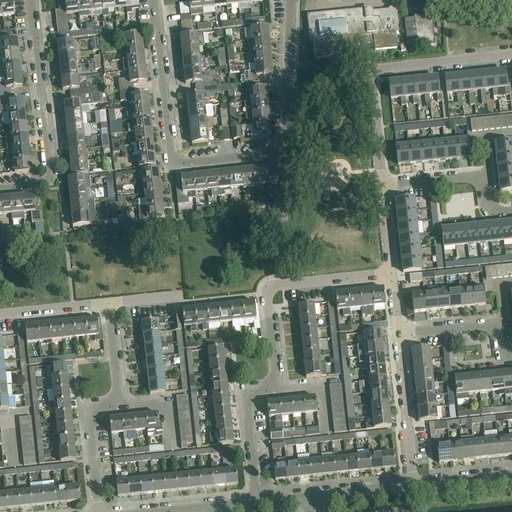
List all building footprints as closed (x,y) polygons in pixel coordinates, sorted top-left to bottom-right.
[(13,0),(0,0),(3,16),(15,15),(13,0)] [(78,13),(76,0),(57,0),(59,10),(66,10),(66,15),(78,13)] [(89,0),(76,0),(78,13),(90,12),(89,0)] [(100,0),(89,0),(90,12),(102,11),(100,0)] [(113,0),(100,0),(102,11),(102,17),(108,16),(107,10),(115,10),(113,0)] [(127,15),(125,0),(113,0),(115,10),(115,15),(120,14),(119,9),(126,8),(127,15)] [(125,0),(127,15),(132,15),(131,11),(139,11),(137,0),(125,0)] [(203,9),(201,0),(189,0),(189,3),(190,9),(190,10),(191,10),(191,15),(203,13),(203,9)] [(214,7),(213,0),(201,0),(203,9),(214,7)] [(237,0),(225,0),(226,6),(227,10),(231,9),(231,6),(238,5),(237,0)] [(249,0),(237,0),(238,5),(239,10),(244,10),(243,4),(250,4),(249,0)] [(390,7),(388,10),(365,12),(365,9),(307,15),(310,42),(313,41),(315,59),(328,58),(329,56),(329,55),(342,53),(341,47),(362,45),(362,46),(363,46),(363,45),(374,44),(375,51),(375,50),(397,48),(395,33),(397,33),(398,32),(395,6),(393,6),(390,7)] [(435,45),(432,19),(432,21),(429,21),(428,15),(414,16),(417,47),(435,45)] [(252,41),(269,39),(267,26),(251,28),(252,41)] [(126,47),(143,45),(141,34),(125,36),(126,47)] [(181,48),(198,46),(196,34),(180,36),(181,48)] [(17,39),(0,40),(0,52),(1,52),(18,50),(17,39)] [(269,39),(252,41),(253,52),(270,51),(269,39)] [(58,54),(75,53),(74,41),(57,43),(58,54)] [(143,45),(126,47),(127,59),(144,57),(143,45)] [(198,46),(181,48),(183,60),(199,58),(198,46)] [(18,50),(1,52),(3,64),(20,63),(18,50)] [(270,51),(253,52),(254,64),(271,63),(270,51)] [(76,64),(75,53),(58,54),(60,66),(76,64)] [(145,69),(144,57),(127,59),(123,60),(124,71),(129,71),(145,69)] [(200,70),(199,58),(183,60),(184,71),(200,70)] [(21,74),(20,63),(3,64),(4,76),(21,74)] [(249,65),(250,73),(241,74),(242,84),(245,84),(259,82),(259,76),(263,75),(263,76),(265,76),(265,75),(273,75),(271,63),(254,64),(249,65)] [(77,76),(76,64),(60,66),(61,77),(77,76)] [(303,69),(305,91),(317,89),(315,67),(303,69)] [(145,69),(129,71),(129,78),(119,79),(120,91),(133,90),(133,83),(137,83),(139,83),(147,82),(145,69)] [(201,77),(200,70),(184,71),(185,84),(193,83),(193,84),(195,84),(195,83),(199,83),(200,89),(217,87),(230,86),(229,80),(213,82),(212,76),(201,77)] [(505,71),(493,72),(495,88),(497,88),(504,87),(505,96),(510,95),(509,86),(507,87),(505,71)] [(495,88),(493,72),(481,74),(483,89),(485,89),(492,88),(493,97),(498,97),(497,88),(495,88)] [(22,87),(21,74),(4,76),(0,76),(0,95),(9,94),(8,89),(13,88),(13,89),(15,89),(15,88),(22,87)] [(483,89),(481,74),(469,75),(471,91),(473,91),(480,90),(482,105),(486,105),(485,89),(483,89)] [(469,75),(457,76),(459,92),(461,92),(468,91),(470,106),(474,106),(473,91),(471,91),(469,75)] [(78,84),(77,76),(61,77),(62,91),(70,90),(70,91),(72,90),(76,89),(77,95),(100,93),(100,87),(90,88),(89,83),(78,84)] [(459,92),(457,76),(445,78),(447,94),(456,93),(457,101),(461,101),(461,92),(459,92)] [(437,77),(425,79),(427,95),(429,95),(436,94),(437,102),(442,101),(441,93),(439,93),(437,77)] [(427,95),(425,79),(413,80),(415,96),(417,96),(424,95),(426,110),(431,110),(430,103),(429,95),(427,95)] [(415,96),(413,80),(401,81),(403,97),(405,97),(413,96),(413,105),(418,104),(417,96),(415,96)] [(403,97),(401,81),(389,83),(391,98),(400,97),(401,105),(406,105),(405,97),(403,97)] [(260,88),(259,82),(245,84),(246,90),(249,90),(251,101),(267,100),(266,88),(260,88)] [(217,87),(200,89),(200,95),(196,95),(196,94),(194,95),(187,96),(188,109),(210,107),(209,102),(204,102),(204,99),(214,98),(214,92),(218,91),(217,87)] [(133,90),(120,91),(121,102),(126,101),(127,108),(149,106),(148,94),(140,95),(140,94),(138,94),(138,95),(134,96),(133,90)] [(102,93),(100,93),(77,95),(77,101),(73,102),(73,101),(71,101),(71,102),(64,103),(65,115),(81,114),(80,106),(104,103),(102,93)] [(0,113),(8,113),(25,111),(24,99),(16,100),(16,99),(14,100),(10,101),(9,94),(0,95),(0,113)] [(267,100),(251,101),(245,102),(245,107),(251,106),(252,114),(268,112),(267,100)] [(149,106),(127,108),(127,114),(133,114),(134,120),(150,118),(149,106)] [(211,106),(210,107),(188,109),(189,121),(206,119),(213,118),(211,106)] [(26,124),(25,111),(8,113),(10,125),(26,124)] [(107,123),(105,112),(105,111),(95,112),(96,124),(101,123),(107,123)] [(268,112),(252,114),(246,114),(246,119),(252,119),(253,125),(270,124),(268,112)] [(82,125),(81,114),(65,115),(66,127),(82,125)] [(150,118),(134,120),(131,120),(132,125),(128,126),(129,132),(135,131),(152,129),(150,118)] [(206,119),(189,121),(190,133),(207,131),(206,119)] [(26,124),(10,125),(11,137),(27,135),(26,124)] [(270,124),(253,125),(254,138),(271,136),(270,124)] [(84,137),(82,125),(66,127),(67,139),(84,137)] [(232,128),(233,140),(241,139),(239,127),(232,128)] [(152,129),(135,131),(136,143),(153,142),(152,129)] [(207,131),(190,133),(192,144),(213,142),(212,134),(208,135),(207,131)] [(27,135),(11,137),(5,138),(7,149),(12,149),(29,147),(27,135)] [(85,149),(84,137),(67,139),(69,150),(85,149)] [(468,139),(456,141),(458,159),(470,158),(468,139)] [(458,159),(456,141),(444,142),(446,160),(458,159)] [(496,156),(511,154),(511,141),(495,144),(496,156)] [(154,153),(153,142),(136,143),(131,144),(132,156),(137,155),(154,153)] [(446,160),(444,142),(432,143),(434,161),(446,160)] [(432,143),(420,145),(422,163),(434,161),(432,143)] [(420,145),(408,146),(410,164),(422,163),(420,145)] [(410,164),(408,146),(396,147),(398,165),(410,164)] [(30,159),(29,147),(12,149),(13,161),(30,159)] [(85,149),(69,150),(70,163),(86,161),(85,149)] [(156,166),(154,153),(137,155),(139,168),(156,166)] [(511,154),(496,156),(497,168),(511,166),(511,154)] [(31,171),(30,159),(13,161),(15,173),(31,171)] [(86,161),(70,163),(71,175),(88,173),(86,161)] [(264,168),(266,185),(267,188),(271,188),(271,184),(286,182),(285,175),(278,176),(277,166),(264,168)] [(511,166),(497,168),(499,180),(511,178),(511,166)] [(266,185),(264,168),(252,169),(254,186),(266,185)] [(159,169),(142,171),(139,171),(140,177),(143,177),(144,182),(160,181),(159,169)] [(254,186),(252,169),(240,170),(242,187),(254,186)] [(240,170),(229,171),(230,188),(242,187),(240,170)] [(230,188),(229,171),(217,173),(219,197),(224,196),(223,189),(224,189),(230,188)] [(217,173),(204,174),(206,191),(214,190),(214,197),(219,197),(217,173)] [(107,186),(114,185),(113,174),(101,175),(102,179),(106,179),(107,186)] [(206,191),(204,174),(193,175),(194,192),(206,191)] [(194,192),(193,175),(181,177),(182,184),(181,184),(181,186),(182,186),(182,190),(176,191),(178,205),(189,204),(189,200),(195,199),(194,192)] [(69,190),(85,188),(84,177),(68,179),(69,190)] [(511,178),(499,180),(500,192),(511,190),(511,178)] [(161,193),(160,181),(144,182),(145,194),(161,193)] [(114,185),(107,186),(109,198),(115,198),(114,185)] [(85,188),(69,190),(70,202),(86,201),(85,188)] [(161,193),(145,194),(146,206),(162,205),(161,193)] [(34,195),(20,196),(22,212),(31,211),(33,231),(44,230),(41,208),(35,209),(35,204),(35,202),(34,195)] [(22,212),(20,196),(9,197),(10,213),(22,212)] [(0,213),(10,213),(9,197),(0,198),(0,213)] [(119,203),(117,203),(118,209),(124,208),(127,208),(126,197),(118,198),(119,203)] [(397,212),(415,211),(413,199),(395,200),(397,212)] [(87,209),(86,201),(70,202),(71,214),(93,212),(93,208),(87,209)] [(162,205),(146,206),(147,207),(139,208),(140,220),(164,217),(162,205)] [(415,211),(397,212),(398,225),(416,223),(415,211)] [(93,212),(71,214),(73,227),(95,224),(93,212)] [(511,222),(501,223),(503,241),(511,240),(511,222)] [(417,235),(416,223),(398,225),(399,237),(417,235)] [(503,241),(501,223),(489,224),(491,243),(503,241)] [(489,224),(477,226),(479,244),(491,243),(489,224)] [(477,226),(465,227),(467,245),(479,244),(477,226)] [(467,245),(465,227),(453,228),(455,246),(467,245)] [(455,246),(453,228),(441,230),(443,248),(455,246)] [(419,247),(417,235),(399,237),(400,249),(419,247)] [(420,259),(419,247),(400,249),(402,261),(420,259)] [(421,271),(420,259),(402,261),(403,273),(421,271)] [(422,273),(419,273),(419,274),(409,275),(410,283),(423,282),(422,278),(422,273)] [(473,306),(471,288),(465,289),(464,282),(458,282),(459,290),(461,308),(473,306)] [(471,288),(473,306),(486,305),(484,287),(474,288),(471,288)] [(383,288),(371,290),(373,312),(386,311),(383,288)] [(371,290),(359,291),(361,308),(362,316),(367,315),(367,317),(374,316),(373,312),(371,290)] [(461,308),(459,290),(447,291),(449,309),(461,308)] [(359,291),(347,292),(349,310),(361,308),(359,291)] [(447,291),(435,292),(437,310),(449,309),(447,291)] [(347,292),(335,293),(336,302),(337,311),(342,310),(343,317),(350,316),(349,310),(347,292)] [(435,292),(424,293),(426,311),(437,310),(435,292)] [(426,311),(424,293),(411,295),(413,313),(426,311)] [(242,303),(244,321),(256,319),(254,302),(242,303)] [(242,303),(230,304),(232,322),(244,321),(242,303)] [(232,322),(230,304),(218,306),(220,323),(232,322)] [(299,318),(315,316),(314,304),(298,306),(299,318)] [(220,323),(218,306),(206,307),(208,324),(220,323)] [(194,308),(196,326),(202,325),(203,330),(208,330),(208,324),(206,307),(194,308)] [(182,309),(184,327),(190,326),(191,333),(196,332),(196,326),(194,308),(182,309)] [(174,331),(181,330),(180,316),(172,317),(174,331)] [(315,316),(299,318),(301,330),(316,328),(315,316)] [(85,320),(86,337),(94,336),(95,341),(99,341),(97,318),(85,320)] [(143,334),(159,333),(158,325),(165,325),(164,318),(155,319),(155,321),(142,322),(143,327),(141,327),(141,334),(143,333),(143,334)] [(72,321),(74,338),(82,337),(82,341),(87,341),(86,337),(85,320),(72,321)] [(74,338),(72,321),(61,322),(63,339),(74,338)] [(63,339),(61,322),(49,323),(50,341),(63,339)] [(49,323),(37,325),(38,342),(50,341),(49,323)] [(38,342),(37,325),(25,326),(27,343),(38,342)] [(316,328),(301,330),(302,342),(317,340),(316,328)] [(181,330),(174,331),(176,331),(177,343),(183,343),(181,330)] [(365,345),(382,343),(381,331),(364,333),(365,345)] [(159,333),(143,334),(145,347),(160,345),(159,333)] [(319,352),(317,340),(302,342),(303,354),(319,352)] [(382,343),(365,345),(358,346),(359,358),(383,355),(382,343)] [(146,358),(161,357),(161,349),(168,349),(167,345),(160,345),(145,347),(146,358)] [(209,361),(224,360),(223,347),(208,349),(209,361)] [(412,362),(431,360),(429,348),(411,349),(412,362)] [(320,365),(319,352),(303,354),(305,366),(320,365)] [(383,355),(359,358),(360,370),(368,369),(385,367),(383,355)] [(161,357),(146,358),(147,370),(163,369),(161,357)] [(224,360),(209,361),(210,374),(226,372),(224,360)] [(431,360),(412,362),(414,374),(432,372),(431,360)] [(52,378),(67,376),(66,364),(51,366),(52,378)] [(320,365),(305,366),(306,378),(321,377),(320,365)] [(385,367),(368,369),(369,381),(386,379),(385,367)] [(163,369),(147,370),(149,382),(164,381),(163,369)] [(511,371),(502,372),(503,390),(504,395),(504,396),(511,395),(511,371)] [(226,372),(210,374),(212,385),(227,384),(226,372)] [(433,384),(432,372),(414,374),(415,386),(433,384)] [(503,390),(502,372),(490,373),(492,391),(498,391),(499,395),(504,395),(503,390)] [(490,373),(478,375),(480,392),(492,391),(490,373)] [(480,392),(478,375),(466,376),(468,394),(480,392)] [(68,388),(67,376),(52,378),(53,390),(68,388)] [(466,376),(454,377),(455,387),(456,395),(456,401),(468,400),(468,394),(466,376)] [(387,391),(386,379),(369,381),(364,381),(365,393),(370,393),(387,391)] [(165,393),(164,381),(149,382),(150,395),(165,393)] [(228,396),(227,384),(212,385),(213,397),(228,396)] [(439,384),(433,384),(415,386),(416,398),(434,396),(434,390),(439,389),(439,384)] [(68,388),(53,390),(54,402),(70,400),(68,388)] [(388,403),(387,391),(370,393),(371,405),(388,403)] [(416,398),(418,410),(436,408),(435,402),(442,401),(441,395),(434,396),(416,398)] [(229,408),(228,396),(213,397),(214,409),(229,408)] [(0,410),(9,409),(7,397),(0,398),(0,410)] [(303,398),(305,414),(317,412),(315,397),(303,398)] [(303,398),(291,400),(293,415),(305,414),(303,398)] [(70,400),(54,402),(56,413),(71,412),(70,400)] [(291,400),(279,401),(280,416),(293,415),(291,400)] [(279,401),(267,402),(268,417),(275,417),(275,422),(281,421),(280,416),(279,401)] [(388,403),(371,405),(373,417),(390,415),(388,403)] [(231,420),(229,408),(214,409),(215,421),(231,420)] [(437,420),(436,408),(418,410),(419,422),(437,420)] [(71,412),(56,413),(57,425),(72,423),(71,412)] [(146,415),(147,430),(151,430),(152,436),(162,435),(161,426),(159,426),(158,414),(146,415)] [(147,430),(146,415),(134,416),(135,431),(147,430)] [(390,415),(373,417),(365,417),(366,430),(391,427),(390,415)] [(134,416),(122,417),(123,433),(130,432),(130,440),(136,439),(135,431),(134,416)] [(123,433),(122,417),(109,419),(111,434),(123,433)] [(231,420),(215,421),(210,422),(211,434),(217,433),(232,431),(231,420)] [(458,420),(446,422),(447,430),(448,430),(447,427),(459,426),(458,420)] [(447,430),(446,422),(429,424),(430,436),(436,436),(436,431),(447,430)] [(72,423),(57,425),(58,437),(73,435),(72,423)] [(318,427),(306,429),(307,436),(319,435),(318,427)] [(307,436),(306,429),(306,431),(295,432),(295,437),(307,436)] [(283,439),(283,434),(282,434),(282,430),(270,431),(271,440),(283,439)] [(233,444),(232,431),(217,433),(211,434),(210,434),(211,446),(233,444)] [(497,438),(491,439),(490,433),(484,434),(485,440),(487,458),(499,457),(497,438)] [(73,435),(58,437),(59,449),(75,447),(73,435)] [(462,461),(475,460),(473,441),(472,436),(460,437),(460,442),(462,461)] [(509,437),(497,438),(499,457),(511,456),(509,437)] [(487,458),(485,440),(473,441),(475,460),(487,458)] [(284,447),(284,442),(271,443),(272,450),(284,449),(284,447)] [(462,461),(460,442),(448,444),(450,462),(462,461)] [(450,462),(448,444),(437,445),(439,463),(450,462)] [(76,460),(75,447),(59,449),(61,462),(76,460)] [(384,469),(382,454),(374,455),(373,447),(369,447),(370,455),(371,471),(384,469)] [(347,473),(345,457),(339,458),(338,450),(333,450),(334,459),(335,474),(347,473)] [(382,454),(384,469),(395,468),(394,453),(382,454)] [(370,455),(358,456),(359,472),(371,471),(370,455)] [(358,456),(345,457),(347,473),(359,472),(358,456)] [(139,462),(138,457),(127,458),(127,463),(131,463),(131,468),(139,467),(139,462)] [(312,477),(310,461),(310,457),(298,458),(298,463),(300,478),(312,477)] [(275,481),(288,479),(286,464),(286,459),(278,460),(278,465),(274,465),(275,481)] [(335,474),(334,459),(322,460),(323,476),(335,474)] [(322,460),(310,461),(312,477),(323,476),(322,460)] [(214,487),(224,486),(226,486),(224,470),(224,471),(218,471),(217,462),(212,463),(212,472),(214,487)] [(300,478),(298,463),(286,464),(288,479),(300,478)] [(224,470),(226,486),(238,485),(236,469),(224,470)] [(212,472),(200,473),(202,488),(214,487),(212,472)] [(200,473),(188,474),(190,490),(202,488),(200,473)] [(188,474),(176,475),(178,491),(190,490),(188,474)] [(178,491),(176,475),(164,477),(166,492),(178,491)] [(164,477),(152,478),(154,493),(166,492),(164,477)] [(154,493),(152,478),(141,479),(142,495),(154,493)] [(142,495),(141,479),(129,480),(131,496),(142,495)] [(131,496),(129,480),(116,482),(118,497),(131,496)] [(66,487),(68,503),(80,501),(79,486),(66,487)] [(68,503),(66,487),(54,488),(56,504),(68,503)] [(56,504),(54,488),(42,490),(44,505),(56,504)] [(44,505),(42,490),(30,491),(32,506),(44,505)] [(32,506),(30,491),(18,492),(20,508),(32,506)] [(20,508),(18,492),(6,493),(8,509),(20,508)]
